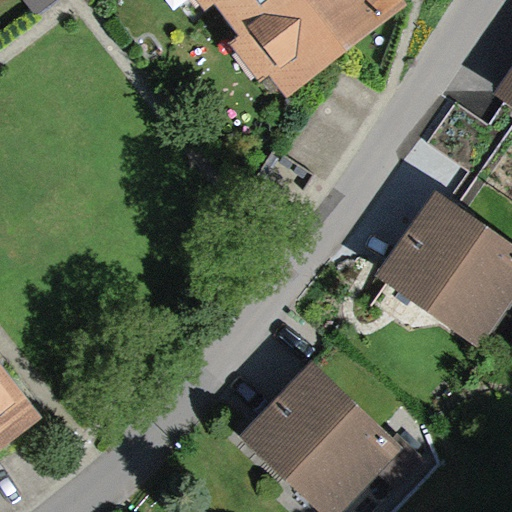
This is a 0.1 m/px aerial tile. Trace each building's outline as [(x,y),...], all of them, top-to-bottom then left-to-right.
[(227,34),(259,76),(269,69),(286,92),(406,0),(200,0),(204,5),(211,0),(215,0),(237,27),(227,34)] [(511,67),(495,93),(511,104),(511,67)] [(511,300),(511,242),(434,189),(375,274),(480,347),(511,300)] [(0,443),(41,412),(0,357),(0,443)] [(375,511),(423,461),(310,357),(238,434),(322,511),(337,511),(342,507),(347,511),(375,511)]
